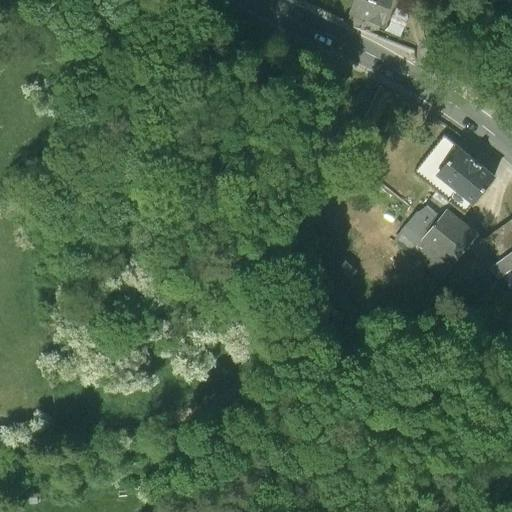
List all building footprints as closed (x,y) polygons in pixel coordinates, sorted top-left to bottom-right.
[(352,0),(348,13),(366,20),(365,24),(378,29),(380,24),(382,25),(391,0),(352,0)] [(409,14),(396,9),(387,32),(400,38),(409,14)] [(493,177),(443,137),(413,175),(436,193),(450,205),(463,215),(493,177)] [(450,205),(436,193),(430,199),(432,201),(397,244),(410,254),(445,211),(450,205)] [(476,236),(445,211),(410,254),(428,269),(428,270),(440,280),(466,247),(476,236)] [(511,222),(510,219),(482,241),(498,261),(511,250),(511,222)] [(482,241),(476,236),(466,247),(488,268),(498,261),(482,241)] [(511,250),(498,261),(488,268),(497,279),(511,267),(511,250)]
